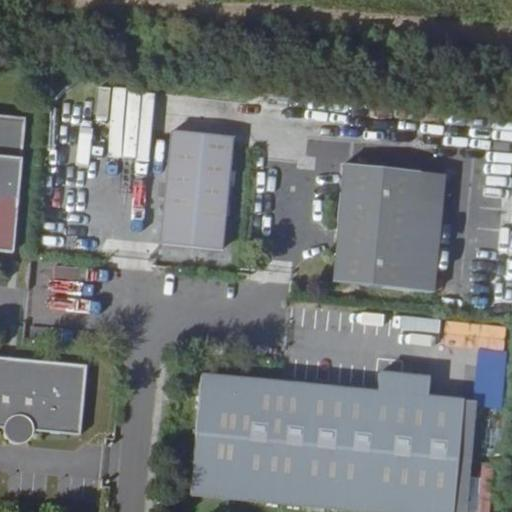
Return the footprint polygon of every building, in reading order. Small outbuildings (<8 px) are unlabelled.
[(31,122),(0,118),(0,252),(19,254),(31,122)] [(238,138),(175,131),(166,245),(225,250),(238,138)] [(415,289),(427,171),(350,163),(340,282),(415,289)] [(452,174),(427,171),(415,289),(441,292),(452,174)] [(446,322),(444,347),(504,350),(505,326),(446,322)] [(92,365),(0,355),(0,430),(85,438),(92,365)] [(434,395),(393,390),(209,372),(198,493),(389,511),(460,511),(471,398),(434,395)] [(394,372),(393,390),(434,395),(436,377),(394,372)] [(469,511),(480,399),(471,398),(460,511),(469,511)]
